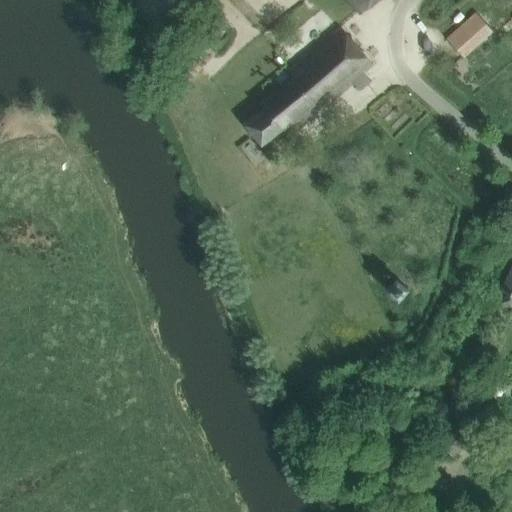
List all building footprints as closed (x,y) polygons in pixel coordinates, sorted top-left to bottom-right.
[(138,0),(136,6),(165,17),(171,0),(138,0)] [(376,0),(347,0),(360,14),(376,0)] [(511,0),(500,0),(510,10),(511,8),(511,0)] [(476,12),(447,39),(462,56),(492,29),(476,12)] [(266,107),(246,124),(262,145),(289,122),(296,129),(373,64),(341,26),(289,70),(295,77),(264,104),(266,107)] [(185,87),(217,54),(197,35),(166,69),(185,87)] [(396,217),(374,197),(353,218),(374,238),(396,217)] [(511,266),(501,292),(511,296),(511,266)] [(408,288),(397,278),(387,289),(398,299),(408,288)] [(306,327),(320,313),(308,301),(292,319),(301,327),(304,324),(306,327)] [(454,456),(482,431),(466,414),(438,439),(454,456)]
